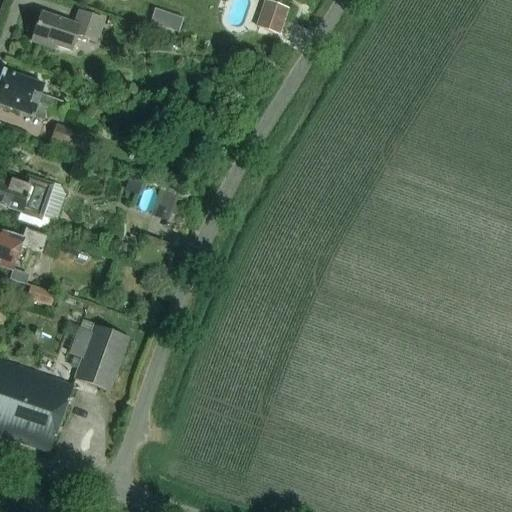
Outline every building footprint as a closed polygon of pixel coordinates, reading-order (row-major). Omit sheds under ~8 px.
[(278,38),(287,11),(262,3),(253,30),(278,38)] [(74,28),(41,16),(31,45),(54,53),(55,49),(71,54),(77,38),(96,45),(104,23),(79,14),(74,28)] [(61,124),(67,108),(40,99),(43,88),(4,74),(0,84),(0,108),(42,123),(44,118),(61,124)] [(128,126),(129,141),(152,139),(151,124),(128,126)] [(84,156),(90,139),(64,130),(58,147),(84,156)] [(40,182),(39,185),(32,182),(29,189),(11,183),(9,189),(0,185),(0,208),(41,223),(53,187),(40,182)] [(187,202),(159,192),(150,218),(177,227),(187,202)] [(40,257),(46,240),(26,233),(22,242),(11,238),(8,238),(0,235),(0,269),(12,273),(20,250),(40,257)] [(169,245),(145,236),(136,263),(160,272),(169,245)] [(49,310),(54,296),(30,288),(25,302),(49,310)] [(129,341),(91,328),(88,337),(83,335),(79,345),(85,347),(79,362),(72,360),(68,372),(75,374),(72,381),(109,395),(129,341)] [(0,439),(15,445),(21,426),(11,423),(13,417),(0,412),(0,368),(1,365),(0,364),(0,439)] [(21,426),(15,445),(48,456),(72,390),(1,365),(0,368),(0,412),(13,417),(11,423),(21,426)]
